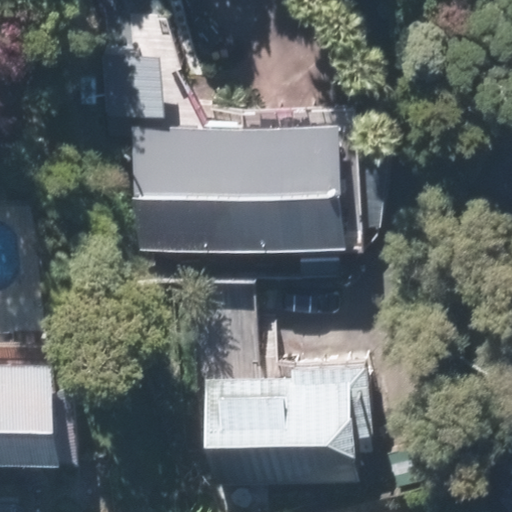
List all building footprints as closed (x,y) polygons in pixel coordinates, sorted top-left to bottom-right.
[(355,96),(141,107),(148,245),(362,234),(355,96)] [(73,332),(0,338),(0,437),(81,431),(73,332)] [(388,344),(217,349),(219,412),(390,407),(388,344)] [(511,391),(468,427),(511,481),(511,391)] [(410,511),(407,502),(379,511),(410,511)]
